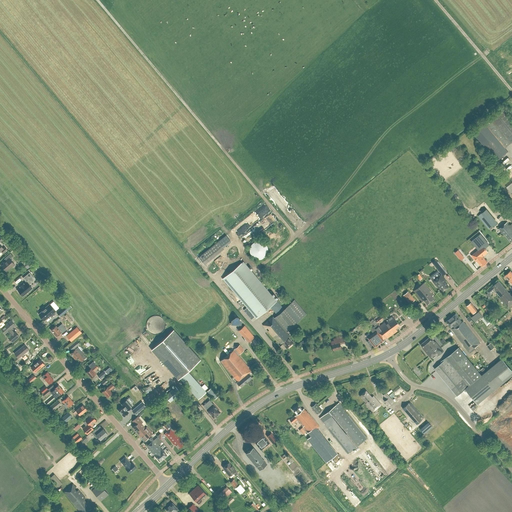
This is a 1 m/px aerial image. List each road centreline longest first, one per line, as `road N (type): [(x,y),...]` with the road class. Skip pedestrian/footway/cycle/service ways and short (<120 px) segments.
road 1 (residential): [(168,483),(0,286)]
road 2 (primary): [(168,483),(265,399),(387,353)]
road 3 (unclassified): [(511,470),(452,400),(404,379),(387,353)]
road 4 (primary): [(387,353),(511,256)]
